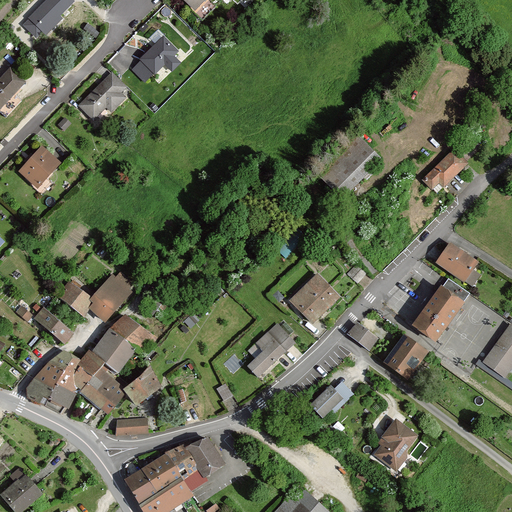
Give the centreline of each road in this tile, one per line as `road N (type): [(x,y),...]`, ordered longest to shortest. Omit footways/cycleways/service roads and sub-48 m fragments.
road 1 (residential): [(98,458),(240,416),(335,333)]
road 2 (residential): [(335,333),(511,468)]
road 3 (residential): [(0,160),(137,8)]
road 4 (residential): [(335,333),(440,231)]
